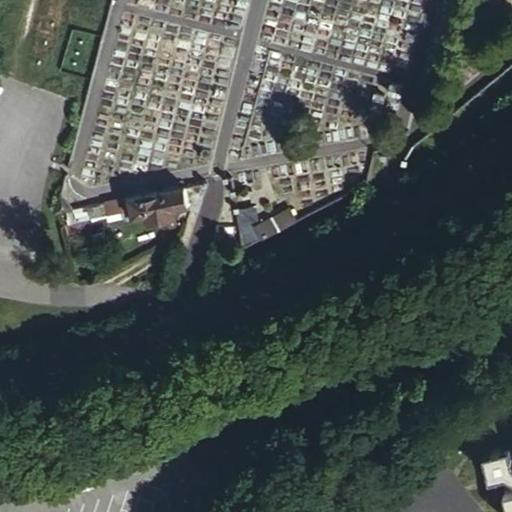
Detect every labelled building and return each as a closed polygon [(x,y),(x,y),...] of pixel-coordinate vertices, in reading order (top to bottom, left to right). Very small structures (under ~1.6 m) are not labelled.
[(186,207),(184,189),(123,201),(123,206),(128,206),(128,212),(130,218),(143,215),(144,222),(150,221),(175,216),(174,209),(186,207)] [(72,210),(57,193),(60,212),(61,212),(72,210)] [(123,206),(123,201),(96,206),(98,218),(128,212),(128,206),(123,206)] [(251,209),(234,210),(240,250),(295,222),(289,210),(254,227),(251,209)] [(89,227),(63,230),(65,245),(91,241),(89,227)] [(511,511),(511,463),(507,445),(481,451),(487,479),(502,476),(511,480),(511,483),(511,487),(500,490),(505,511),(511,511)]
